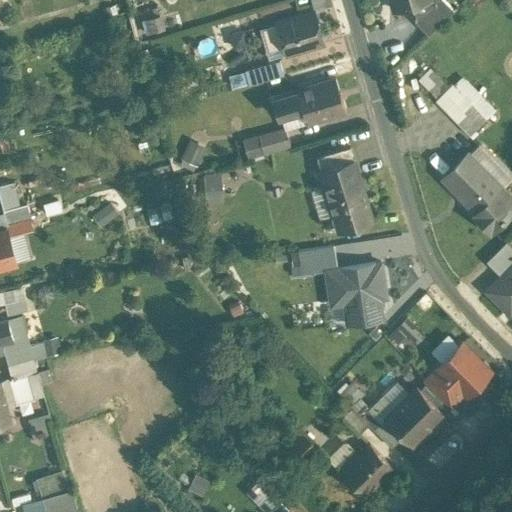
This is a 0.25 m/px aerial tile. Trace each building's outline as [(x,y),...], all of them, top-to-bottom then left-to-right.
[(392,0),(395,9),(424,0),(392,0)] [(315,10),(276,22),(285,52),(324,41),(315,10)] [(144,18),(147,29),(166,24),(162,12),(144,18)] [(279,58),(245,69),(249,83),(283,72),(279,58)] [(432,64),(420,76),(437,94),(449,83),(432,64)] [(335,75),(297,87),(298,90),(275,97),(280,114),(303,108),(307,120),(345,108),(335,75)] [(486,117),(453,84),(436,100),(469,133),(486,117)] [(285,126),(258,134),(264,152),(290,144),(285,126)] [(181,153),(197,161),(206,143),(191,135),(181,153)] [(350,144),(316,155),(320,169),(354,159),(350,144)] [(501,187),(467,153),(444,175),(477,209),(478,210),(501,187)] [(354,159),(320,169),(325,183),(322,184),(331,214),(334,214),(338,229),(372,219),(354,159)] [(13,181),(0,184),(0,195),(3,209),(20,204),(13,181)] [(501,187),(478,210),(477,209),(474,212),(491,229),(511,208),(511,198),(501,187)] [(111,199),(95,211),(103,221),(119,209),(111,199)] [(20,204),(3,209),(8,223),(32,217),(28,202),(20,204)] [(146,205),(148,220),(171,217),(168,202),(146,205)] [(0,266),(1,268),(3,267),(4,265),(17,262),(7,227),(0,229),(0,266)] [(511,245),(506,240),(500,245),(511,256),(511,245)] [(381,260),(326,268),(330,296),(343,294),(347,322),(382,316),(378,289),(385,288),(381,260)] [(511,265),(488,288),(509,310),(511,307),(511,265)] [(7,310),(27,309),(26,287),(0,288),(0,302),(6,302),(7,310)] [(22,313),(8,317),(14,339),(2,342),(5,351),(30,344),(26,332),(27,332),(22,313)] [(0,342),(2,342),(14,339),(8,317),(0,318),(0,342)] [(430,349),(440,360),(462,340),(451,329),(430,349)] [(461,341),(438,363),(464,389),(467,392),(489,369),(461,341)] [(30,344),(5,351),(8,363),(34,358),(30,344)] [(464,389),(438,363),(426,376),(451,402),(464,389)] [(8,378),(0,379),(0,421),(15,417),(11,403),(15,402),(8,378)] [(442,410),(417,384),(385,416),(413,444),(426,431),(423,428),(442,410)] [(382,419),(366,402),(357,411),(368,422),(374,428),(382,419)] [(352,406),(342,416),(359,432),(368,422),(357,411),(352,406)] [(296,424),(276,443),(298,465),(317,446),(296,424)] [(370,442),(359,452),(355,447),(337,465),(364,493),(393,465),(370,442)] [(64,465),(37,475),(43,493),(70,484),(64,465)] [(271,466),(258,479),(276,497),(289,485),(271,466)] [(72,488),(42,497),(46,511),(47,511),(76,504),(72,488)]
